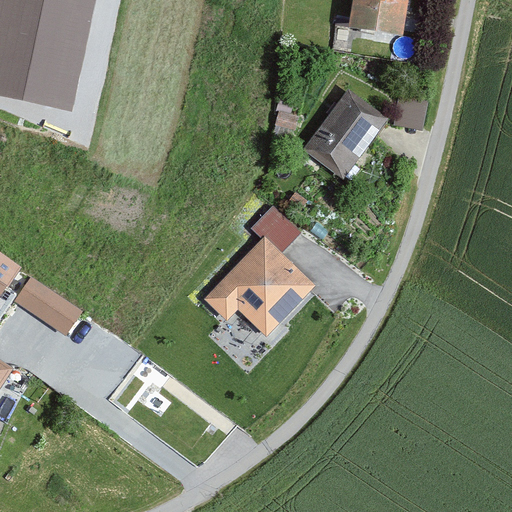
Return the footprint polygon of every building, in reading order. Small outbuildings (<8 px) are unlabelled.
[(97,0),(0,0),(0,91),(74,107),(97,0)] [(352,0),(347,34),(401,42),(406,0),(352,0)] [(386,123),(348,95),(306,151),(344,179),(386,123)] [(255,228),(265,236),(281,251),(299,230),(273,208),(255,228)] [(281,251),(265,236),(206,298),(229,320),(237,311),(267,339),(318,286),(281,251)] [(78,314),(0,262),(0,330),(17,305),(63,336),(78,314)]
